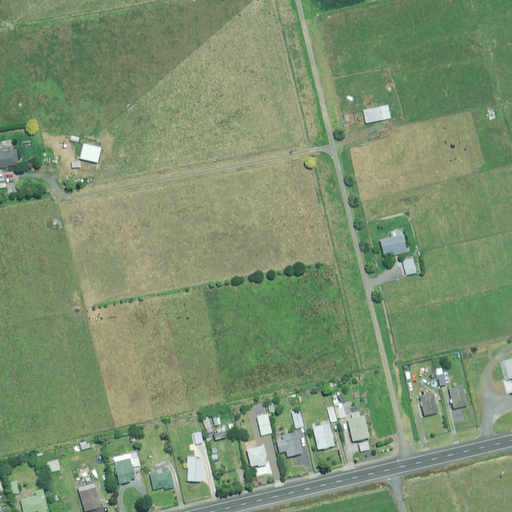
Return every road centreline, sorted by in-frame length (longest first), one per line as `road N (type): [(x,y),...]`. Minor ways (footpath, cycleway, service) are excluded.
road 1 (residential): [(410,464),(299,0)]
road 2 (primary): [(214,511),(410,464)]
